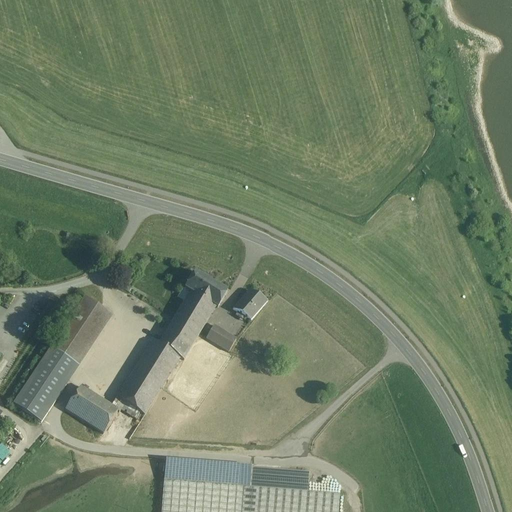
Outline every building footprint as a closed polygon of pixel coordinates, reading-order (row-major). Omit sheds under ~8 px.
[(190,293),(215,308),(217,309),(227,293),(195,274),(185,290),(190,293)] [(267,303),(249,292),(232,311),(250,322),(267,303)] [(191,350),(215,308),(190,293),(165,335),(191,350)] [(112,317),(84,298),(13,406),(41,424),(112,317)] [(236,340),(214,327),(206,340),(228,353),(236,340)] [(184,361),(191,350),(165,335),(159,345),(180,359),(184,361)] [(144,416),(180,359),(159,345),(153,341),(116,400),(144,416)] [(112,408),(80,388),(65,411),(103,436),(118,412),(112,408)] [(116,400),(112,408),(118,412),(119,414),(121,410),(140,422),(144,416),(116,400)] [(164,481),(252,488),(253,469),(166,462),(164,481)] [(252,488),(164,481),(161,511),(339,511),(340,495),(308,493),(310,473),(253,469),(252,488)]
